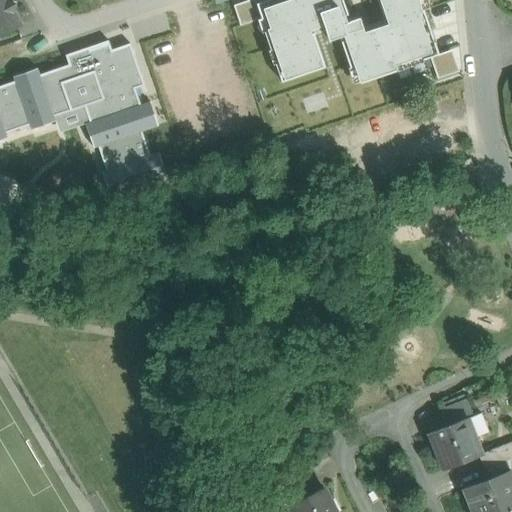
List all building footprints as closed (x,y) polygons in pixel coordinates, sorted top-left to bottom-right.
[(0,0),(0,36),(1,34),(18,25),(11,13),(14,5),(6,1),(5,0),(0,0)] [(352,42),(346,26),(337,0),(298,0),(261,13),(268,33),(264,34),(281,84),(321,70),(309,36),(319,33),(325,51),(342,45),(352,42)] [(422,16),(416,0),(377,0),(387,28),(363,36),(358,22),(346,26),(352,42),(342,45),(356,88),(396,74),(395,70),(433,57),(419,17),(422,16)] [(0,137),(6,135),(6,133),(30,125),(31,127),(55,118),(54,117),(84,106),(90,122),(88,123),(97,147),(98,146),(107,170),(105,171),(113,195),(167,176),(159,152),(150,155),(142,131),(158,125),(150,102),(141,105),(135,89),(145,85),(130,43),(112,50),(109,40),(66,55),(69,65),(40,75),(37,68),(13,76),(15,81),(0,86),(0,137)] [(54,117),(55,118),(60,133),(88,123),(90,122),(84,106),(54,117)] [(466,398),(439,409),(446,425),(462,419),(462,420),(473,416),(466,398)] [(446,425),(429,432),(443,469),(476,457),(462,420),(462,419),(446,425)] [(511,441),(503,445),(508,458),(511,456),(511,441)] [(503,445),(480,454),(485,467),(508,458),(503,445)] [(511,467),(508,458),(485,467),(489,478),(509,471),(510,471),(511,470),(511,467)] [(307,495),(292,464),(288,467),(277,489),(285,506),(293,503),(293,502),(307,495)] [(489,478),(464,488),(472,511),(507,511),(511,510),(511,477),(510,471),(509,471),(489,478)] [(307,495),(293,502),(293,503),(297,511),(335,511),(324,487),(307,495)]
